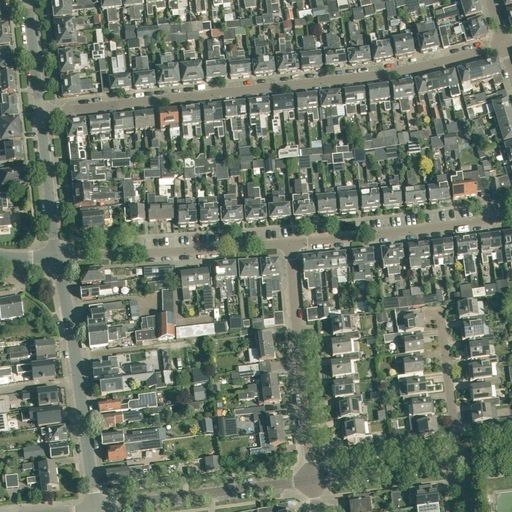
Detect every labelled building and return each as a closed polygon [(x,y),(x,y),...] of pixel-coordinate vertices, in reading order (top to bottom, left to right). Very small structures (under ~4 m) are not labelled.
[(99,5),(98,0),(92,0),(93,0),(76,2),(75,0),(52,0),(52,1),(52,2),(51,2),(52,6),(53,6),(53,10),(83,7),(93,6),(99,5)] [(101,0),(102,11),(107,11),(108,24),(113,24),(110,4),(111,3),(110,0),(101,0)] [(110,0),(111,3),(110,4),(113,24),(117,23),(115,10),(121,9),(119,0),(110,0)] [(123,0),(124,9),(128,9),(130,22),(135,21),(133,1),(134,1),(133,0),(123,0)] [(133,0),(134,1),(133,1),(135,21),(140,21),(139,12),(143,12),(142,7),(143,7),(141,0),(133,0)] [(152,16),(151,11),(151,4),(155,4),(154,0),(145,0),(147,17),(152,16)] [(154,0),(155,4),(156,10),(165,10),(164,0),(154,0)] [(167,0),(169,9),(171,9),(171,12),(178,11),(177,0),(167,0)] [(177,0),(178,11),(183,11),(183,8),(187,7),(186,0),(177,0)] [(190,0),(191,1),(195,1),(197,14),(201,13),(199,0),(190,0)] [(396,1),(394,2),(396,9),(406,6),(404,0),(399,0),(396,1)] [(404,0),(406,6),(407,10),(418,8),(415,0),(404,0)] [(417,0),(419,7),(424,5),(425,8),(432,6),(430,0),(417,0)] [(442,10),(434,12),(436,17),(478,5),(476,1),(478,1),(477,0),(459,0),(461,5),(442,10)] [(511,0),(503,0),(504,2),(503,3),(504,5),(505,6),(506,8),(511,6),(511,0)] [(326,3),(327,7),(329,15),(338,13),(336,1),(326,3)] [(347,3),(337,5),(338,12),(348,10),(347,3)] [(479,9),(478,5),(436,17),(437,22),(445,20),(458,16),(459,21),(481,15),(480,13),(481,13),(480,9),(479,9)] [(93,6),(83,7),(53,10),(53,14),(52,14),(53,17),(54,18),(54,20),(71,18),(71,13),(94,10),(93,6)] [(365,15),(374,14),(373,6),(364,8),(365,15)] [(312,18),(317,17),(322,16),(324,15),(323,8),(316,10),(311,11),(312,18)] [(309,9),(303,12),(306,18),(312,16),(309,9)] [(285,11),(287,22),(291,21),(293,21),(291,10),(285,11)] [(329,15),(324,15),(322,16),(323,24),(330,23),(330,21),(329,15)] [(461,35),(464,34),(470,32),(486,27),(484,22),(483,22),(482,19),(459,26),(459,28),(461,35)] [(55,24),(56,35),(74,34),(74,27),(83,26),(83,21),(55,24)] [(239,21),(225,23),(226,30),(240,28),(239,21)] [(291,21),(287,22),(283,23),(284,30),(292,29),(291,21)] [(198,33),(204,33),(203,24),(202,24),(202,22),(191,23),(192,34),(198,33)] [(181,35),(182,35),(192,34),(191,23),(180,25),(181,35)] [(355,65),(359,64),(355,38),(353,24),(348,25),(352,53),(347,54),(349,65),(350,65),(352,66),(354,66),(355,65)] [(175,36),(181,35),(180,25),(169,26),(170,36),(175,36)] [(0,37),(8,36),(7,33),(9,31),(8,29),(7,28),(7,26),(0,26),(0,37)] [(159,37),(163,37),(170,36),(169,26),(158,27),(159,37)] [(429,51),(426,37),(424,29),(423,26),(415,28),(417,38),(420,53),(422,53),(423,54),(427,53),(427,52),(429,51)] [(159,37),(158,27),(147,28),(148,39),(151,38),(156,38),(159,37)] [(424,29),(426,37),(429,51),(431,51),(432,52),(435,51),(436,50),(438,49),(433,27),(429,27),(424,29)] [(470,32),(464,34),(464,36),(466,43),(486,37),(487,33),(486,27),(470,32)] [(136,35),(137,40),(139,40),(144,39),(148,39),(147,28),(136,30),(136,35)] [(438,31),(440,39),(446,38),(447,37),(445,29),(438,31)] [(222,31),(223,37),(223,41),(234,40),(234,38),(233,30),(225,31),(222,31)] [(406,39),(401,40),(404,57),(406,57),(408,58),(410,57),(411,56),(414,55),(409,31),(404,32),(406,39)] [(125,41),(127,41),(136,40),(135,32),(125,33),(125,41)] [(384,42),(379,43),(382,61),(384,61),(385,62),(388,61),(389,60),(391,59),(387,32),(382,33),(384,42)] [(75,40),(74,34),(56,35),(57,47),(85,44),(84,39),(75,40)] [(323,50),(324,57),(325,68),(327,68),(328,69),(331,69),(332,67),(335,67),(331,37),(331,34),(325,35),(327,49),(323,50)] [(398,58),(399,59),(402,59),(403,57),(404,57),(401,40),(397,41),(396,34),(391,35),(396,59),(398,58)] [(8,40),(8,36),(0,37),(0,47),(9,46),(9,45),(10,44),(10,40),(8,40)] [(313,37),(307,38),(311,70),(314,69),(316,70),(319,70),(320,69),(321,69),(320,54),(315,55),(313,37)] [(335,37),(331,37),(335,67),(338,67),(339,68),(343,67),(344,66),(345,66),(343,48),(338,49),(337,38),(335,37)] [(361,37),(355,38),(359,64),(362,64),(363,65),(367,64),(367,63),(369,63),(367,51),(363,52),(361,37)] [(375,44),(374,39),(374,37),(369,38),(373,62),(375,62),(376,63),(379,62),(380,61),(382,61),(379,43),(375,44)] [(311,70),(307,38),(302,38),(304,56),(300,57),(301,71),(303,71),(304,72),(307,71),(308,70),(311,70)] [(449,48),(446,38),(440,39),(443,50),(449,48)] [(216,80),(213,53),(212,47),(212,40),(206,41),(209,65),(204,66),(206,83),(213,82),(212,80),(216,80)] [(255,76),(256,77),(259,77),(260,75),(263,75),(260,43),(260,40),(254,40),(257,63),(252,64),(254,76),(255,76)] [(278,41),(279,47),(279,54),(275,55),(277,73),(279,73),(280,74),(283,74),(284,73),(287,72),(284,46),(284,43),(284,40),(278,41)] [(266,42),(260,43),(263,75),(267,74),(268,76),(271,75),(272,74),(274,74),(272,62),(271,55),(267,55),(266,42)] [(284,43),(284,46),(287,72),(291,72),(292,73),(295,73),(296,71),(297,71),(295,53),(291,53),(289,42),(284,43)] [(92,61),(95,61),(105,60),(103,44),(97,45),(93,45),(94,53),(92,53),(92,61)] [(212,47),(213,53),(216,80),(219,80),(219,81),(226,80),(223,57),(219,58),(217,46),(212,47)] [(57,55),(57,61),(58,60),(59,65),(87,62),(86,56),(75,57),(75,51),(70,52),(70,48),(57,49),(58,55),(57,55)] [(164,49),(165,55),(168,86),(172,85),(173,86),(177,86),(177,85),(178,85),(176,68),(172,69),(170,55),(169,55),(168,48),(164,49)] [(0,61),(10,60),(10,56),(11,56),(11,51),(9,51),(9,50),(0,51),(0,61)] [(194,52),(188,53),(192,83),(197,82),(197,84),(201,83),(201,82),(202,82),(200,66),(195,66),(194,52)] [(243,52),(237,53),(240,78),(242,77),(243,79),(249,78),(248,76),(249,76),(248,64),(244,64),(243,52)] [(188,83),(192,83),(188,53),(183,53),(185,68),(180,68),(182,84),(183,84),(183,85),(188,85),(188,83)] [(240,78),(237,53),(231,54),(232,66),(228,66),(230,79),(231,79),(231,80),(237,79),(236,78),(240,78)] [(159,87),(159,88),(164,87),(164,86),(168,86),(165,55),(159,56),(161,70),(156,71),(158,87),(159,87)] [(117,57),(117,59),(120,91),(124,91),(125,92),(128,91),(129,90),(130,90),(129,78),(124,78),(122,56),(117,57)] [(113,93),(116,93),(117,91),(120,91),(117,59),(111,60),(113,80),(109,80),(110,92),(112,92),(113,93)] [(146,59),(141,60),(144,88),(147,88),(149,89),(152,89),(152,87),(154,87),(152,75),(148,76),(146,59)] [(0,71),(12,70),(12,69),(13,69),(12,63),(11,63),(10,60),(0,61),(0,71)] [(106,71),(105,60),(95,61),(96,66),(99,66),(99,72),(106,71)] [(141,89),(144,88),(141,60),(135,60),(136,70),(132,72),(134,89),(136,89),(137,90),(140,90),(141,89)] [(487,63),(491,78),(494,86),(503,83),(496,62),(495,61),(493,61),(492,60),(489,61),(489,63),(487,63)] [(87,68),(87,62),(59,65),(59,68),(58,68),(59,74),(60,74),(60,75),(78,73),(80,68),(87,68)] [(481,65),(477,66),(475,67),(477,74),(479,73),(482,83),(490,80),(489,78),(491,78),(487,63),(486,63),(484,63),(482,63),(481,65)] [(468,69),(466,69),(470,84),(472,83),(473,86),(482,83),(479,73),(477,74),(475,67),(472,67),(471,66),(468,67),(468,69)] [(463,69),(460,69),(460,71),(457,72),(463,92),(472,90),(470,84),(466,69),(464,70),(463,69)] [(450,101),(459,98),(453,73),(451,73),(450,72),(446,73),(446,75),(444,75),(448,90),(450,101)] [(0,79),(0,85),(13,84),(13,80),(14,80),(13,75),(12,75),(12,74),(0,75),(0,79)] [(442,74),(438,75),(438,77),(432,78),(434,86),(436,85),(439,95),(441,94),(443,102),(450,101),(448,90),(444,75),(443,75),(442,74)] [(91,80),(78,82),(77,77),(60,79),(60,81),(59,81),(60,85),(61,86),(61,89),(91,86),(91,80)] [(429,97),(439,95),(436,85),(434,86),(432,78),(429,79),(428,77),(424,78),(424,80),(423,80),(426,95),(428,95),(429,97)] [(426,95),(423,80),(421,81),(420,79),(416,80),(416,82),(414,82),(419,103),(423,102),(422,96),(426,95)] [(404,84),(400,84),(405,113),(410,112),(407,100),(413,99),(410,83),(409,83),(408,82),(404,82),(404,84)] [(13,88),(13,84),(0,85),(0,95),(14,94),(14,92),(15,92),(15,87),(13,88)] [(401,114),(405,113),(400,84),(397,85),(396,84),(392,85),(392,86),(390,86),(393,102),(399,102),(401,114)] [(92,90),(91,86),(61,89),(62,92),(61,93),(61,96),(62,97),(63,99),(80,97),(79,92),(92,90)] [(382,86),(376,87),(379,103),(383,102),(384,112),(389,111),(386,87),(382,87),(382,86)] [(374,103),(379,103),(376,87),(370,88),(371,89),(367,90),(370,114),(375,113),(374,103)] [(346,117),(351,116),(356,115),(355,106),(353,90),(346,91),(346,92),(343,93),(346,117)] [(358,90),(353,90),(355,106),(359,105),(360,115),(366,114),(363,90),(358,91),(358,90)] [(332,94),(329,94),(333,126),(333,128),(339,127),(338,121),(344,117),(343,107),(340,108),(339,93),(338,93),(336,92),(333,93),(332,94)] [(496,95),(498,100),(507,98),(505,92),(496,95)] [(326,120),(327,127),(333,126),(329,94),(326,95),(324,93),(321,94),(320,95),(319,95),(321,110),(319,110),(320,121),(326,120)] [(307,97),(305,97),(307,111),(308,117),(312,116),(313,122),(318,122),(315,96),(311,96),(311,95),(306,96),(307,97)] [(487,103),(486,98),(485,95),(475,98),(476,102),(477,107),(487,104),(487,103)] [(496,95),(486,98),(487,103),(497,100),(496,95)] [(304,96),(299,96),(299,98),(295,98),(298,122),(303,122),(302,112),(307,111),(305,97),(304,97),(304,96)] [(0,109),(16,108),(15,104),(16,104),(16,99),(15,99),(15,98),(0,99),(0,109)] [(274,125),(272,125),(273,134),(278,133),(277,128),(280,128),(278,114),(283,114),(281,98),(275,99),(275,100),(271,101),(274,125)] [(287,98),(281,98),(283,114),(288,113),(288,121),(294,121),(291,99),(287,99),(287,98)] [(266,138),(265,130),(264,117),(269,116),(268,101),(266,101),(266,100),(262,100),(262,102),(258,102),(262,138),(266,138)] [(508,107),(509,106),(508,103),(507,102),(506,100),(486,107),(488,115),(494,113),(509,109),(508,107)] [(253,103),(253,101),(248,102),(248,103),(247,103),(250,127),(255,126),(256,139),(262,138),(258,102),(253,103)] [(469,103),(470,105),(465,107),(466,109),(477,106),(475,101),(469,103)] [(238,104),(234,105),(237,133),(242,132),(240,119),(245,119),(243,104),(242,104),(242,103),(238,103),(238,104)] [(237,133),(234,105),(229,105),(229,104),(224,105),(224,106),(225,121),(230,120),(232,133),(233,133),(234,141),(238,141),(237,133)] [(217,107),(217,105),(211,106),(213,125),(213,130),(218,129),(219,138),(223,138),(220,106),(217,107)] [(213,130),(213,125),(211,106),(204,107),(204,108),(202,108),(205,139),(208,138),(208,136),(214,135),(213,130)] [(16,112),(16,108),(0,109),(0,115),(1,115),(2,119),(17,118),(17,117),(18,117),(17,112),(16,112)] [(195,108),(189,109),(191,127),(195,127),(196,137),(201,136),(198,109),(196,109),(195,108)] [(189,109),(182,109),(182,111),(180,111),(183,139),(185,138),(185,140),(192,140),(191,127),(189,109)] [(509,110),(509,109),(494,113),(488,115),(487,115),(489,121),(494,119),(495,123),(495,125),(511,120),(510,115),(511,113),(511,111),(509,110)] [(169,112),(167,112),(169,130),(178,130),(176,111),(173,112),(173,110),(169,111),(169,112)] [(169,130),(167,112),(165,112),(165,111),(161,112),(161,113),(158,113),(160,131),(169,130)] [(148,115),(147,113),(142,114),(144,132),(149,131),(149,132),(154,131),(152,114),(148,115)] [(142,114),(137,114),(137,116),(133,116),(135,133),(139,133),(139,132),(144,132),(142,114)] [(123,133),(121,117),(119,118),(118,116),(115,117),(114,118),(112,118),(115,140),(123,139),(123,133)] [(122,117),(121,117),(123,133),(125,132),(125,134),(133,133),(131,116),(128,117),(126,116),(123,116),(122,117)] [(110,134),(108,119),(107,119),(106,118),(102,118),(102,119),(99,120),(101,143),(110,142),(110,134)] [(479,129),(477,121),(476,118),(470,120),(472,131),(479,129)] [(93,136),(93,138),(93,144),(101,143),(99,120),(96,120),(94,119),(90,119),(89,121),(88,121),(90,137),(93,136)] [(78,122),(75,122),(79,162),(85,161),(84,153),(83,153),(81,139),(86,139),(84,121),(82,122),(82,120),(77,121),(78,122)] [(511,120),(495,125),(497,130),(490,133),(491,137),(500,134),(511,130),(511,120)] [(67,136),(66,136),(67,136),(68,148),(67,148),(68,153),(69,152),(70,162),(69,162),(69,163),(79,162),(75,122),(73,123),(73,121),(68,122),(68,123),(67,123),(66,126),(66,127),(64,127),(65,135),(67,135),(67,136)] [(0,142),(1,142),(1,143),(19,141),(17,122),(0,123),(0,142)] [(467,123),(457,125),(459,131),(469,129),(467,123)] [(511,130),(500,134),(501,138),(496,140),(497,145),(511,140),(511,130)] [(423,141),(422,133),(422,132),(410,135),(411,144),(418,142),(423,141)] [(455,147),(453,136),(442,137),(443,149),(455,147)] [(441,137),(429,139),(431,151),(443,149),(441,137)] [(384,139),(385,148),(395,147),(393,138),(384,139)] [(374,150),(375,150),(383,149),(385,148),(384,139),(371,141),(371,142),(373,150),(374,150)] [(428,141),(420,142),(421,150),(429,149),(428,141)] [(482,141),(474,144),(477,153),(484,150),(482,141)] [(373,150),(371,142),(359,143),(360,152),(364,151),(373,150)] [(418,142),(411,144),(408,144),(409,155),(420,154),(418,142)] [(501,157),(507,156),(511,153),(511,144),(498,149),(500,153),(501,157)] [(5,156),(21,155),(21,153),(22,152),(21,149),(20,147),(20,146),(4,147),(4,148),(0,147),(0,152),(5,152),(5,156)] [(395,147),(385,148),(386,155),(396,154),(395,147)] [(298,158),(297,148),(287,149),(287,153),(288,159),(298,158)] [(374,150),(375,156),(375,157),(386,155),(385,148),(383,149),(375,150),(374,150)] [(360,152),(354,153),(355,160),(365,159),(365,158),(364,152),(364,151),(360,152)] [(91,154),(91,161),(91,162),(102,161),(102,154),(102,153),(91,154)] [(511,153),(507,156),(501,157),(504,166),(511,163),(511,153)] [(343,161),(342,154),(337,155),(336,155),(332,155),(331,155),(332,165),(332,166),(343,165),(343,161)] [(21,155),(5,156),(6,160),(0,160),(0,164),(0,165),(7,164),(7,165),(22,163),(22,162),(23,160),(22,157),(21,157),(21,155)] [(332,165),(331,155),(328,155),(324,156),(320,156),(321,163),(327,162),(327,165),(332,165)] [(165,180),(173,180),(173,170),(167,171),(166,158),(160,158),(161,180),(165,180)] [(159,159),(150,159),(150,171),(159,170),(159,159)] [(189,163),(185,164),(186,169),(187,169),(194,168),(196,168),(195,162),(195,159),(189,160),(189,163)] [(286,160),(286,161),(287,169),(298,168),(297,159),(286,160)] [(122,160),(115,160),(111,161),(112,167),(112,168),(122,168),(122,160)] [(274,164),(274,162),(273,161),(263,162),(263,169),(264,174),(275,173),(275,171),(274,164)] [(253,170),(263,169),(263,162),(253,163),(253,170)] [(275,170),(286,170),(286,162),(274,162),(275,170)] [(488,162),(482,164),(483,172),(490,170),(488,162)] [(71,173),(72,175),(87,174),(95,173),(95,169),(104,168),(104,163),(71,165),(71,167),(70,168),(70,173),(71,173)] [(217,166),(215,166),(215,173),(228,172),(227,165),(218,166),(217,166)] [(230,165),(230,178),(240,177),(239,165),(230,165)] [(439,165),(434,165),(436,180),(439,202),(442,202),(442,204),(449,203),(447,187),(446,178),(440,179),(440,173),(441,171),(440,167),(439,166),(439,165)] [(215,176),(215,173),(215,166),(207,167),(205,167),(205,173),(211,173),(211,177),(215,176)] [(21,171),(18,172),(10,173),(9,167),(0,167),(0,178),(1,179),(2,188),(23,185),(23,184),(25,184),(24,177),(22,178),(21,171)] [(204,167),(196,168),(194,168),(194,176),(204,175),(204,167)] [(486,189),(487,185),(486,181),(483,174),(482,168),(477,169),(477,173),(480,190),(486,189)] [(511,169),(511,170),(511,173),(511,175),(498,179),(499,184),(511,180),(511,169)] [(183,170),(173,171),(174,178),(184,177),(183,170)] [(159,171),(144,171),(144,179),(160,178),(159,171)] [(411,206),(415,205),(412,182),(411,172),(406,173),(408,189),(403,189),(405,206),(407,206),(408,207),(411,207),(411,206)] [(95,173),(87,174),(72,175),(72,177),(71,177),(71,182),(72,182),(72,184),(105,182),(104,176),(95,177),(95,173)] [(480,190),(477,173),(461,175),(465,199),(476,197),(476,193),(480,193),(480,190)] [(452,200),(465,199),(461,175),(455,176),(456,180),(450,181),(452,200)] [(389,184),(390,191),(392,209),(399,208),(399,207),(401,207),(398,177),(394,177),(394,180),(393,182),(389,182),(389,184)] [(490,181),(492,196),(500,195),(499,190),(511,186),(511,180),(499,184),(498,179),(490,181)] [(299,217),(303,217),(300,186),(300,180),(294,180),(296,199),(291,199),(293,218),(295,218),(295,219),(299,219),(299,217)] [(435,203),(439,202),(436,180),(431,180),(432,186),(431,186),(431,189),(427,190),(429,204),(431,203),(432,204),(435,204),(435,203)] [(363,212),(370,211),(368,194),(364,194),(363,181),(358,182),(361,211),(363,211),(363,212)] [(415,205),(418,205),(419,206),(422,205),(423,204),(425,204),(423,187),(417,188),(417,182),(412,182),(415,205)] [(122,183),(123,200),(125,223),(131,223),(144,223),(143,209),(135,209),(134,200),(133,200),(132,183),(122,183)] [(385,210),(392,209),(390,191),(386,191),(385,184),(381,185),(383,209),(385,208),(385,210)] [(244,203),(245,222),(247,222),(248,223),(251,223),(252,221),(255,221),(253,193),(253,190),(253,189),(253,185),(247,185),(247,189),(247,195),(248,202),(244,203)] [(377,185),(372,186),(368,186),(368,194),(370,211),(377,211),(377,210),(379,209),(377,185)] [(311,216),(313,216),(311,194),(307,194),(306,186),(300,186),(303,217),(307,217),(308,218),(311,218),(311,216)] [(108,189),(108,190),(90,192),(90,187),(73,189),(73,190),(72,190),(72,195),(74,195),(74,199),(114,195),(114,189),(108,189)] [(347,196),(348,214),(354,213),(354,212),(357,212),(355,187),(350,188),(351,195),(347,196)] [(348,214),(347,196),(346,188),(337,189),(339,214),(341,213),(341,214),(348,214)] [(258,189),(253,190),(253,193),(255,221),(258,221),(260,222),(263,221),(264,220),(265,220),(264,200),(259,200),(259,195),(258,189)] [(324,191),(325,198),(327,216),(333,215),(333,214),(335,214),(333,190),(324,191)] [(320,217),(327,216),(325,198),(320,199),(320,191),(315,191),(317,216),(319,215),(320,217)] [(276,220),(280,219),(277,193),(272,193),(273,208),(268,208),(269,220),(271,220),(272,221),(274,221),(276,220)] [(283,193),(277,193),(280,219),(283,219),(284,220),(286,220),(288,218),(289,218),(288,206),(284,207),(283,193)] [(115,200),(114,195),(74,199),(74,203),(73,203),(74,208),(75,208),(75,209),(92,207),(91,202),(105,201),(109,200),(115,200)] [(149,222),(161,222),(159,198),(155,198),(154,195),(147,195),(148,209),(149,222)] [(235,196),(229,197),(231,223),(235,223),(236,224),(239,223),(240,222),(241,222),(240,210),(236,211),(235,196)] [(167,197),(159,198),(161,222),(173,221),(172,208),(173,208),(173,201),(167,201),(167,197)] [(228,223),(231,223),(229,197),(224,197),(224,205),(220,205),(220,212),(221,224),(223,224),(224,224),(227,224),(228,223)] [(207,198),(207,200),(207,207),(209,224),(210,224),(210,226),(215,225),(215,224),(217,224),(215,199),(207,198)] [(186,209),(187,226),(188,226),(188,227),(193,227),(193,226),(196,225),(194,200),(190,201),(190,209),(186,209)] [(209,224),(207,207),(207,200),(198,200),(200,225),(202,225),(202,226),(207,226),(207,224),(209,224)] [(187,226),(186,209),(185,201),(176,202),(178,227),(180,227),(180,228),(185,228),(185,226),(187,226)] [(103,224),(102,221),(110,221),(108,207),(95,209),(95,215),(82,217),(83,230),(91,229),(91,234),(93,235),(102,234),(103,232),(103,228),(103,224)] [(1,211),(0,210),(0,220),(10,219),(10,214),(2,215),(1,211)] [(30,216),(20,216),(21,227),(31,226),(30,216)] [(510,251),(511,251),(511,249),(511,248),(511,232),(506,234),(506,235),(503,235),(507,263),(511,262),(510,251)] [(495,235),(489,236),(491,251),(495,251),(495,254),(497,253),(498,265),(503,264),(502,259),(499,236),(495,237),(495,235)] [(489,236),(483,237),(483,238),(479,239),(482,264),(487,264),(486,255),(491,254),(491,251),(489,236)] [(465,240),(469,269),(469,274),(470,275),(475,275),(474,269),(473,256),(477,256),(475,239),(474,239),(473,238),(470,238),(470,240),(465,240)] [(469,274),(469,269),(465,240),(462,241),(461,240),(457,240),(457,241),(455,242),(457,258),(463,257),(464,270),(465,274),(469,274)] [(447,241),(441,242),(443,258),(447,257),(447,259),(449,259),(450,265),(454,265),(451,242),(447,243),(447,241)] [(439,266),(439,265),(438,260),(440,260),(439,258),(443,258),(441,242),(435,243),(435,244),(431,244),(434,267),(439,266)] [(417,245),(419,261),(420,269),(422,271),(425,270),(425,268),(430,268),(427,245),(423,245),(423,244),(417,245)] [(410,270),(415,269),(420,269),(419,261),(417,245),(411,245),(411,247),(407,247),(410,270)] [(394,249),(391,249),(394,276),(399,275),(400,275),(399,261),(403,260),(401,248),(400,248),(399,247),(395,248),(394,249)] [(388,269),(388,276),(394,276),(391,249),(388,250),(386,249),(383,249),(383,250),(381,251),(383,263),(383,270),(388,269)] [(366,252),(362,253),(365,278),(370,277),(369,266),(374,266),(372,252),(371,252),(370,251),(366,251),(366,252)] [(358,253),(357,252),(354,253),(354,254),(352,254),(354,268),(358,267),(359,278),(365,278),(362,253),(358,253)] [(342,254),(339,254),(338,255),(334,256),(337,279),(347,278),(345,255),(343,255),(342,254)] [(325,256),(324,257),(325,272),(331,271),(332,280),(334,279),(337,279),(334,256),(330,256),(329,255),(326,255),(325,256)] [(323,272),(325,272),(324,257),(321,257),(320,256),(316,256),(316,257),(312,258),(315,289),(316,297),(317,310),(318,316),(307,318),(307,323),(317,322),(329,320),(329,314),(328,308),(320,309),(319,295),(320,295),(319,289),(320,289),(318,273),(323,272)] [(315,289),(312,258),(308,258),(308,257),(303,257),(304,258),(302,260),(304,281),(307,280),(308,290),(309,290),(309,297),(316,297),(315,289)] [(269,262),(271,285),(280,284),(278,262),(275,260),(271,261),(271,262),(269,262)] [(261,271),(259,271),(260,278),(262,278),(262,285),(266,285),(268,300),(272,300),(271,285),(269,262),(268,262),(267,261),(262,261),(262,262),(260,263),(261,271)] [(246,263),(245,262),(240,263),(240,264),(238,264),(239,280),(244,280),(245,289),(249,289),(247,263),(246,263)] [(249,263),(247,263),(249,289),(250,298),(256,297),(254,279),(260,278),(259,271),(257,272),(256,262),(254,263),(253,262),(249,262),(249,263)] [(228,265),(224,265),(227,297),(232,297),(231,279),(235,279),(234,264),(233,264),(233,263),(228,263),(228,265)] [(220,264),(215,264),(216,266),(215,266),(216,280),(220,280),(221,288),(220,288),(221,300),(227,300),(227,297),(224,265),(220,265),(220,264)] [(174,275),(174,267),(144,268),(144,279),(174,275)] [(104,284),(110,284),(117,283),(116,278),(110,279),(110,277),(103,278),(103,275),(103,271),(90,271),(81,281),(81,286),(85,285),(104,283),(104,284)] [(207,272),(194,273),(195,288),(205,287),(206,296),(205,296),(207,311),(213,311),(211,286),(209,287),(207,272)] [(188,289),(195,288),(194,273),(180,274),(183,302),(190,301),(188,289)] [(87,289),(80,290),(81,300),(99,298),(98,297),(104,296),(104,292),(111,291),(111,289),(118,288),(121,290),(123,290),(125,288),(124,282),(117,283),(110,284),(104,284),(104,287),(87,289)] [(147,284),(148,291),(167,289),(167,282),(161,283),(147,284)] [(508,284),(496,285),(497,296),(509,295),(508,284)] [(484,287),(484,289),(485,298),(497,296),(495,285),(484,287)] [(473,300),(485,298),(484,289),(472,291),(473,300)] [(471,290),(461,292),(462,300),(473,299),(471,290)] [(411,297),(413,307),(413,308),(425,306),(424,298),(423,296),(411,297)] [(436,296),(424,298),(425,306),(437,304),(436,296)] [(0,314),(1,320),(16,318),(23,317),(19,297),(0,300),(0,314)] [(403,298),(397,299),(398,309),(404,308),(413,307),(411,297),(403,298)] [(398,309),(397,299),(381,300),(383,311),(398,309)] [(122,303),(105,305),(102,306),(102,307),(102,306),(103,313),(90,315),(91,321),(86,321),(87,328),(105,326),(104,319),(109,319),(108,313),(123,310),(122,303)] [(481,324),(485,323),(484,316),(478,317),(476,303),(457,305),(459,320),(471,318),(472,325),(481,324)] [(405,333),(409,333),(424,331),(422,318),(410,319),(408,308),(395,310),(397,328),(404,327),(405,333)] [(274,327),(284,326),(282,313),(273,314),(274,320),(274,327)] [(385,313),(376,314),(378,324),(386,323),(385,313)] [(174,338),(173,315),(163,316),(157,317),(157,329),(158,340),(174,338)] [(252,321),(252,322),(253,330),(254,330),(264,329),(263,320),(252,321)] [(344,334),(345,341),(349,341),(359,340),(358,332),(351,333),(349,320),(331,322),(333,336),(344,334)] [(228,323),(214,325),(215,336),(221,335),(228,334),(228,323)] [(477,338),(478,345),(487,344),(495,343),(494,336),(483,337),(481,324),(472,325),(463,326),(465,340),(477,338)] [(87,328),(88,338),(126,334),(127,334),(126,328),(106,331),(105,326),(87,328)] [(142,342),(158,340),(157,329),(152,329),(153,331),(135,333),(136,347),(143,346),(142,342)] [(403,348),(404,355),(409,354),(423,352),(422,339),(410,340),(409,333),(405,333),(384,336),(385,343),(395,342),(396,349),(403,348)] [(126,340),(126,337),(126,334),(88,338),(90,348),(108,346),(107,342),(126,340)] [(270,334),(255,336),(257,350),(272,348),(270,334)] [(502,334),(500,337),(501,340),(503,342),(506,342),(509,339),(509,335),(506,334),(502,334)] [(52,341),(49,342),(34,344),(35,348),(24,349),(24,348),(9,349),(10,355),(10,356),(54,350),(52,341)] [(350,354),(349,341),(345,341),(330,343),(332,357),(344,355),(345,362),(349,362),(359,361),(358,353),(350,354)] [(489,358),(487,344),(478,345),(469,346),(471,361),(482,359),(483,366),(490,365),(497,364),(496,357),(489,358)] [(273,361),(272,348),(257,350),(249,351),(250,364),(273,361)] [(55,359),(54,350),(10,356),(10,359),(26,358),(36,357),(37,362),(55,359)] [(410,362),(409,354),(404,355),(394,356),(396,363),(403,363),(404,375),(411,375),(423,373),(421,360),(410,362)] [(92,367),(94,381),(98,380),(119,377),(116,358),(108,359),(108,365),(92,367)] [(349,362),(345,362),(336,364),(331,364),(332,378),(344,376),(345,383),(351,383),(358,382),(357,375),(350,376),(349,362)] [(35,382),(49,380),(54,379),(52,363),(16,368),(17,376),(34,374),(35,382)] [(130,367),(131,376),(145,374),(144,365),(130,367)] [(259,365),(238,368),(239,374),(260,371),(259,365)] [(490,365),(483,366),(469,368),(471,382),(485,380),(486,387),(490,387),(500,385),(499,378),(492,379),(490,365)] [(206,368),(192,370),(194,384),(208,382),(206,368)] [(231,375),(231,380),(260,377),(260,371),(239,374),(231,375)] [(166,385),(172,384),(171,373),(156,375),(122,379),(104,381),(104,385),(99,386),(101,396),(129,392),(127,383),(147,380),(148,388),(155,387),(155,390),(166,389),(166,385)] [(405,383),(407,397),(417,395),(426,394),(424,381),(412,382),(411,375),(404,375),(397,376),(398,384),(405,383)] [(249,394),(257,393),(277,390),(276,377),(261,379),(262,385),(248,386),(249,394)] [(353,396),(351,383),(345,383),(333,385),(335,399),(347,397),(348,404),(357,403),(361,403),(360,395),(353,396)] [(205,387),(193,389),(194,402),(207,400),(205,387)] [(491,400),(490,387),(486,387),(471,389),(473,402),(485,401),(486,408),(490,408),(495,407),(500,406),(499,399),(491,400)] [(55,390),(51,390),(21,394),(22,401),(37,399),(38,408),(57,406),(55,390)] [(279,403),(277,390),(257,393),(249,394),(237,395),(238,402),(254,400),(253,399),(257,398),(258,406),(264,405),(279,403)] [(121,401),(102,404),(101,404),(98,405),(98,408),(97,408),(98,414),(99,414),(103,414),(156,407),(155,394),(138,396),(139,401),(129,402),(128,404),(121,405),(121,401)] [(413,417),(423,416),(431,415),(430,401),(418,403),(417,395),(407,397),(403,397),(404,404),(411,403),(413,417)] [(357,403),(348,404),(339,406),(340,419),(352,418),(353,425),(363,424),(367,423),(366,416),(359,417),(357,403)] [(471,410),(473,423),(485,422),(485,429),(499,428),(498,420),(497,420),(495,407),(490,408),(486,408),(471,410)] [(58,411),(58,410),(21,414),(22,422),(37,420),(38,427),(60,425),(59,421),(58,421),(58,418),(60,417),(59,411),(58,411)] [(266,421),(265,413),(252,414),(253,423),(258,422),(260,435),(268,435),(283,433),(281,419),(266,421)] [(98,418),(100,430),(114,428),(114,426),(122,425),(122,423),(132,421),(131,414),(98,418)] [(437,435),(435,421),(424,423),(423,416),(413,417),(408,418),(410,432),(418,431),(419,438),(437,435)] [(227,419),(217,420),(219,439),(229,438),(227,419)] [(343,440),(347,440),(358,438),(359,446),(373,444),(372,436),(364,437),(363,424),(353,425),(341,426),(343,440)] [(65,428),(63,428),(48,430),(41,431),(41,437),(48,436),(50,444),(66,442),(65,433),(66,433),(65,428)] [(102,446),(106,446),(122,444),(123,446),(151,442),(158,441),(157,430),(134,433),(133,433),(133,434),(132,435),(131,436),(131,437),(122,438),(121,434),(105,435),(101,436),(102,446)] [(283,433),(268,435),(260,435),(259,436),(261,450),(270,449),(271,454),(270,454),(271,457),(274,457),(273,447),(284,445),(283,433)] [(162,441),(158,441),(151,442),(123,446),(118,446),(118,448),(108,449),(109,453),(108,453),(108,454),(106,454),(107,461),(109,461),(109,462),(126,460),(126,459),(131,458),(130,452),(134,452),(134,453),(163,449),(162,441)] [(66,446),(63,446),(49,448),(49,446),(25,449),(26,459),(46,457),(46,456),(48,456),(49,460),(54,460),(68,458),(68,457),(69,455),(68,453),(67,452),(66,446)] [(250,457),(270,454),(271,454),(270,449),(261,450),(249,451),(250,457)] [(205,459),(206,473),(220,472),(219,458),(205,459)] [(39,472),(40,478),(55,476),(54,464),(44,465),(37,466),(37,464),(22,465),(23,471),(32,470),(32,473),(39,472)] [(126,472),(106,474),(107,484),(127,481),(127,483),(138,482),(137,472),(140,472),(139,468),(126,470),(126,472)] [(2,482),(5,482),(6,489),(18,488),(17,475),(2,477),(2,482)] [(57,488),(55,476),(40,478),(33,478),(26,479),(27,485),(40,483),(41,490),(42,497),(51,495),(50,489),(57,488)] [(414,489),(409,489),(409,496),(415,495),(417,510),(437,507),(437,506),(436,507),(433,486),(425,487),(414,489)] [(391,492),(392,502),(398,501),(400,501),(399,491),(399,490),(391,491),(391,492)] [(348,511),(369,511),(367,495),(357,496),(358,503),(348,504),(348,511)]
